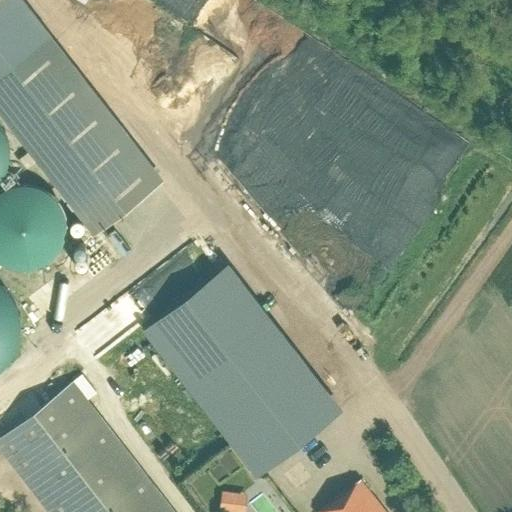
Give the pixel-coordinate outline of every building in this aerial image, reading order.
[(24,0),(0,0),(0,113),(92,231),(162,176),(52,35),(24,0)] [(0,174),(1,174),(3,170),(4,167),(6,164),(7,160),(8,156),(8,153),(9,149),(8,145),(8,142),(7,138),(6,134),(4,131),(3,128),(1,124),(0,123),(0,174)] [(150,134),(140,143),(158,163),(168,154),(150,134)] [(0,259),(2,260),(6,262),(9,264),(13,265),(16,266),(20,266),(24,266),(27,266),(31,266),(35,265),(38,264),(42,262),(45,260),(48,258),(51,256),(54,254),(57,251),(59,248),(61,245),(63,241),(64,238),(65,234),(66,231),(66,227),(67,223),(66,220),(66,216),(65,212),(64,209),(63,205),(61,202),(59,199),(57,196),(54,193),(51,190),(48,188),(45,186),(42,184),(38,183),(35,182),(31,181),(27,181),(24,180),(20,181),(16,181),(13,182),(9,183),(6,184),(2,186),(0,187),(0,259)] [(359,278),(376,262),(348,233),(331,249),(340,259),(333,265),(321,252),(283,287),(315,321),(360,279),(359,278)] [(149,324),(144,328),(257,473),(263,469),(330,416),(216,272),(149,324)] [(0,368),(1,368),(5,365),(8,361),(11,357),(14,353),(16,349),(18,344),(19,339),(20,335),(21,330),(21,325),(21,320),(20,315),(19,310),(18,305),(16,301),(14,297),(11,292),(8,288),(5,285),(1,282),(0,280),(0,368)] [(82,390),(73,379),(0,435),(0,448),(49,511),(177,511),(87,396),(94,391),(89,385),(82,390)] [(292,457),(274,470),(285,486),(304,473),(292,457)] [(230,496),(242,511),(280,511),(285,508),(256,474),(230,496)] [(387,511),(361,478),(318,511),(387,511)]
